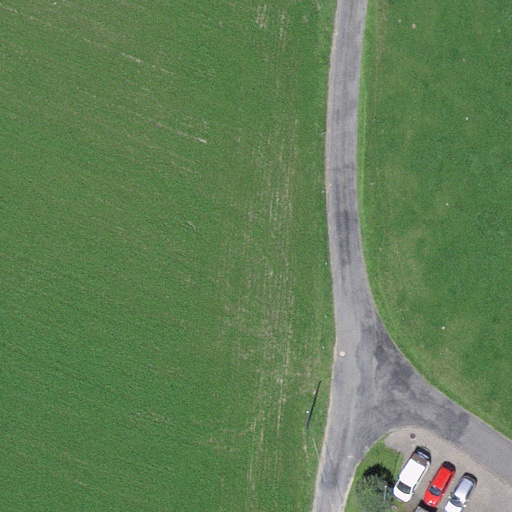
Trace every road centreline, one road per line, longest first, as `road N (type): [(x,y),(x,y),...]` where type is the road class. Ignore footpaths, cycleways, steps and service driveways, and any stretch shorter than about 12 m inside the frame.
road 1 (unclassified): [(355,0),(348,272),(357,377)]
road 2 (track): [(357,377),(338,511)]
